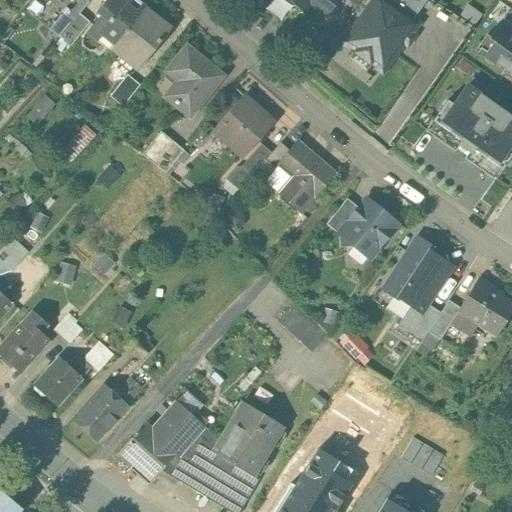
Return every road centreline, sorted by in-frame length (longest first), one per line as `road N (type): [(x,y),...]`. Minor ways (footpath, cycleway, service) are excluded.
road 1 (residential): [(511,259),(370,158),(190,0)]
road 2 (secondary): [(96,492),(0,413)]
